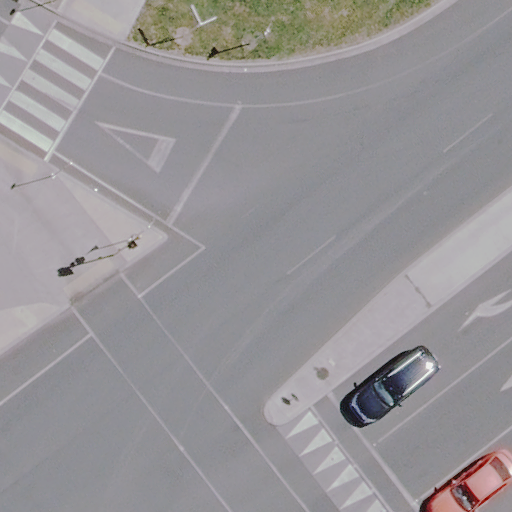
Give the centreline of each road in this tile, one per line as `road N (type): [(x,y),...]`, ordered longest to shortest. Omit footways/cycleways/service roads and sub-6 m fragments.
road 1 (secondary): [(0,483),(374,189)]
road 2 (secondary): [(0,58),(203,170),(374,189)]
road 3 (secondary): [(511,373),(334,511)]
road 4 (secondary): [(374,189),(511,82)]
